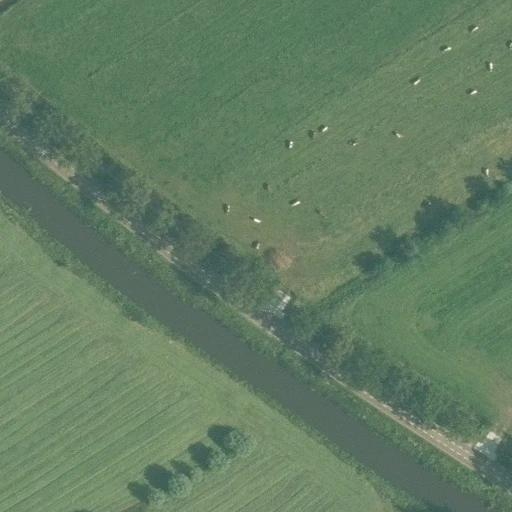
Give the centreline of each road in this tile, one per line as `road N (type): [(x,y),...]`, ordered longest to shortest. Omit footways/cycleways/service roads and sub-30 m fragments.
road 1 (tertiary): [(511,485),(177,260),(0,114)]
road 2 (track): [(0,234),(372,511)]
